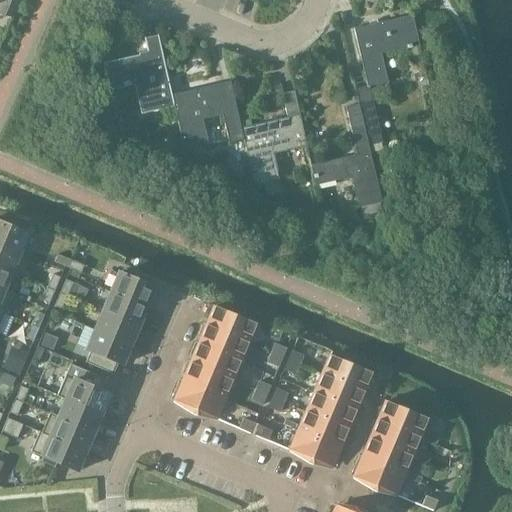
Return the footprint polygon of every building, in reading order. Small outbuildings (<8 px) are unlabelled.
[(10,0),(0,0),(0,16),(3,18),(10,0)] [(419,47),(412,17),(354,30),(367,87),(367,88),(369,87),(388,83),(381,55),(407,49),(407,50),(419,47)] [(174,108),(171,95),(161,49),(158,36),(144,39),(147,53),(102,64),(108,92),(134,86),(141,116),(174,108)] [(171,95),(174,108),(185,156),(208,150),(202,122),(222,117),(229,145),(243,142),(240,128),(230,82),(171,95)] [(307,148),(299,115),(294,91),(282,94),(280,85),(271,87),(273,99),(282,97),(287,118),(240,128),(243,142),(253,188),(263,186),(266,196),(281,194),(279,182),(278,183),(272,156),(307,148)] [(367,88),(367,87),(355,90),(358,104),(368,148),(383,144),(369,87),(367,88)] [(368,148),(358,104),(345,107),(357,156),(311,166),(316,186),(352,178),(359,209),(361,208),(362,217),(381,213),(379,204),(381,204),(368,148)] [(13,229),(0,223),(0,246),(18,254),(27,235),(24,234),(26,230),(15,225),(13,229)] [(0,268),(10,273),(18,254),(0,246),(0,268)] [(53,263),(66,268),(69,261),(56,255),(53,263)] [(66,268),(69,269),(79,274),(83,266),(69,261),(66,268)] [(3,291),(10,273),(0,268),(0,290),(11,296),(11,295),(3,291)] [(118,273),(110,293),(145,308),(153,288),(132,279),(134,275),(122,270),(121,274),(118,273)] [(52,275),(46,288),(53,291),(59,278),(52,275)] [(64,280),(59,294),(66,297),(72,284),(64,280)] [(46,288),(40,302),(48,305),(53,291),(46,288)] [(0,290),(0,313),(3,314),(11,296),(0,290)] [(137,327),(145,308),(110,293),(102,312),(137,327)] [(60,310),(66,297),(59,294),(53,307),(60,310)] [(213,307),(208,319),(210,320),(207,326),(247,343),(255,324),(213,307)] [(129,346),(137,327),(102,312),(94,331),(129,346)] [(35,313),(30,326),(37,329),(43,316),(35,313)] [(30,326),(24,339),(32,342),(37,329),(30,326)] [(202,339),(199,345),(239,362),(247,343),(207,326),(205,326),(200,338),(202,339)] [(89,352),(84,363),(112,375),(117,364),(121,365),(129,346),(94,331),(86,350),(89,352)] [(45,334),(41,344),(51,349),(56,338),(45,334)] [(192,357),(194,358),(191,364),(231,381),(239,362),(199,345),(198,344),(192,357)] [(274,344),(273,346),(270,353),(281,358),(285,349),(274,344)] [(37,346),(32,358),(36,359),(40,348),(37,346)] [(25,353),(14,349),(9,364),(5,363),(3,368),(17,373),(25,353)] [(291,351),(290,353),(287,360),(298,365),(302,356),(291,351)] [(267,360),(279,364),(281,358),(270,353),(267,360)] [(329,356),(321,375),(361,392),(366,379),(368,380),(371,373),(329,356)] [(284,367),(295,371),(298,365),(287,360),(284,367)] [(223,400),(231,381),(191,364),(190,363),(184,376),(186,376),(183,383),(223,400)] [(108,395),(104,393),(109,382),(69,365),(56,396),(100,414),(108,395)] [(0,384),(10,389),(14,379),(0,372),(0,384)] [(363,392),(361,392),(321,375),(313,393),(353,410),(356,404),(358,405),(363,392)] [(182,382),(174,401),(192,409),(192,410),(215,420),(223,400),(183,383),(182,382)] [(267,391),(256,386),(254,391),(265,396),(267,391)] [(20,387),(14,400),(21,403),(22,402),(25,395),(27,390),(20,387)] [(251,398),(262,403),(265,396),(254,391),(251,398)] [(284,397),(273,393),(271,399),(282,403),(284,397)] [(313,393),(305,412),(345,429),(348,423),(350,424),(355,411),(353,410),(313,393)] [(25,395),(22,402),(29,405),(32,398),(25,395)] [(92,433),(100,414),(56,396),(56,397),(65,400),(57,418),(48,414),(48,415),(92,433)] [(271,399),(268,405),(279,410),(282,403),(271,399)] [(14,400),(8,413),(16,417),(21,403),(14,400)] [(380,414),(381,415),(379,421),(419,438),(418,440),(434,446),(436,441),(420,434),(427,419),(385,402),(380,414)] [(347,430),(345,429),(305,412),(297,431),(337,448),(340,441),(342,442),(347,430)] [(84,452),(92,433),(48,415),(40,433),(84,452)] [(6,419),(0,432),(8,435),(13,422),(6,419)] [(238,429),(249,434),(254,424),(242,419),(238,429)] [(411,457),(412,453),(418,440),(419,438),(379,421),(377,420),(372,433),(374,433),(371,440),(411,457)] [(259,426),(255,436),(266,441),(270,431),(259,426)] [(288,453),(314,464),(314,462),(330,469),(339,449),(337,448),(297,431),(288,453)] [(40,462),(53,468),(54,467),(64,472),(66,468),(76,472),(84,452),(40,433),(40,434),(49,438),(41,457),(42,457),(40,462)] [(364,452),(366,452),(363,459),(403,476),(404,472),(410,458),(411,457),(371,440),(369,439),(364,452)] [(403,476),(363,459),(361,458),(353,478),(368,485),(368,487),(393,498),(402,477),(403,476)] [(424,499),(421,506),(432,511),(435,504),(424,499)]
